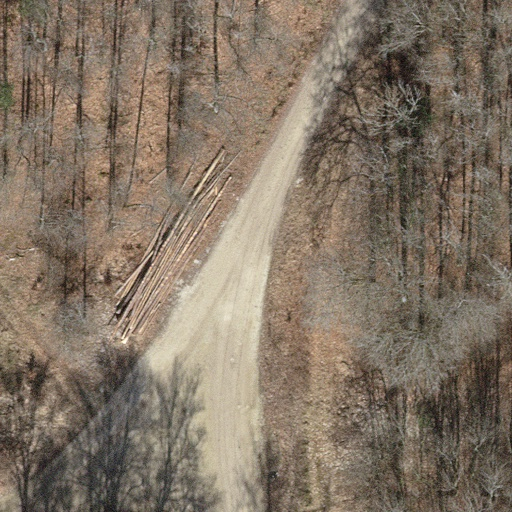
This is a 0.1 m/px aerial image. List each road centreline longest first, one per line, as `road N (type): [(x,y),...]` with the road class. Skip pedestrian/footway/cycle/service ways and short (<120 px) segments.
road 1 (track): [(390,0),(160,450),(200,511)]
road 2 (track): [(333,111),(345,195),(320,416),(328,511)]
road 3 (track): [(160,450),(0,510)]
